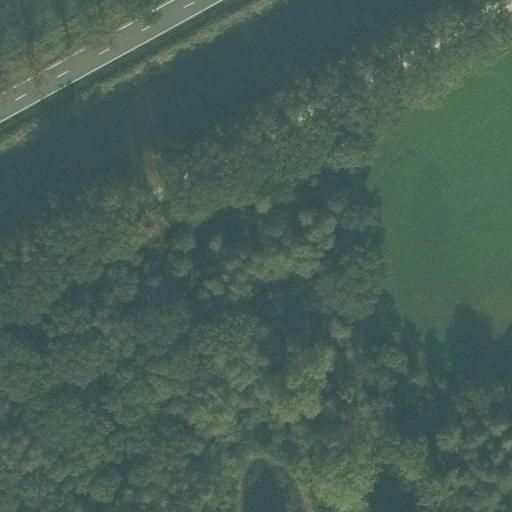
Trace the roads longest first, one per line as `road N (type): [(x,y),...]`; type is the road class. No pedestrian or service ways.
road 1 (track): [(511,1),(0,280)]
road 2 (primary): [(0,110),(202,0)]
